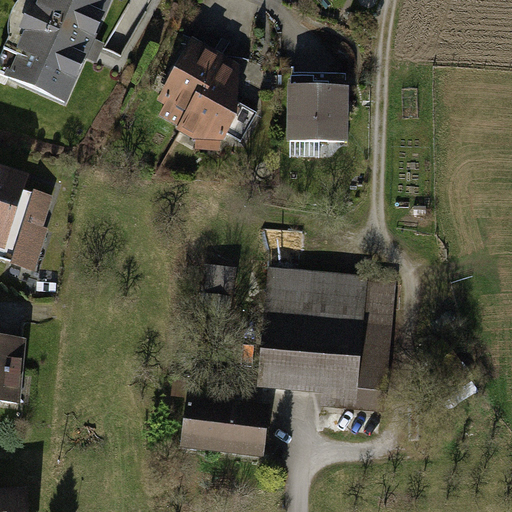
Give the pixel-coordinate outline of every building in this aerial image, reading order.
[(0,78),(64,107),(85,59),(95,64),(104,45),(93,40),(111,0),(35,0),(31,10),(24,7),(13,32),(20,35),(0,78)] [(192,141),(223,143),(235,119),(238,67),(190,40),(155,102),(163,106),(157,116),(177,127),(175,131),(192,141)] [(285,144),(347,144),(348,88),(328,88),(328,84),(312,84),(312,79),(290,78),(290,87),(286,87),(285,144)] [(0,251),(1,252),(24,180),(0,172),(0,251)] [(12,261),(35,268),(53,201),(31,194),(12,261)] [(198,342),(228,345),(235,269),(204,266),(198,342)] [(258,387),(388,397),(397,281),(267,271),(258,387)] [(0,403),(18,405),(24,344),(0,341),(0,403)] [(181,449),(261,459),(267,406),(238,402),(241,377),(190,372),(181,449)] [(0,511),(29,511),(28,488),(0,490),(0,511)]
